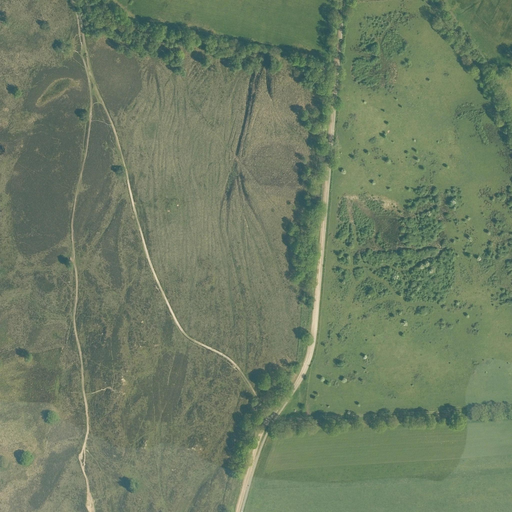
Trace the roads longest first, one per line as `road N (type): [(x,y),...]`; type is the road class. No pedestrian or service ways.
road 1 (track): [(237,511),(262,429),(310,347),(335,65)]
road 2 (track): [(511,407),(273,420)]
road 3 (track): [(430,0),(511,128)]
